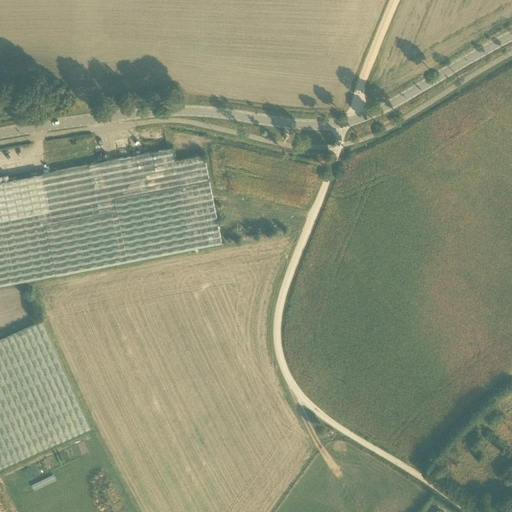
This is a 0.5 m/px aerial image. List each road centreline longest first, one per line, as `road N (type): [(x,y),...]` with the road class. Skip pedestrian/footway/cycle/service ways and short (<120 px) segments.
road 1 (track): [(326,181),(279,304),(282,364),(309,405),(468,511)]
road 2 (tertiary): [(0,134),(157,111),(309,125),(349,121)]
road 3 (tertiary): [(349,121),(511,35)]
road 4 (track): [(349,121),(396,0)]
